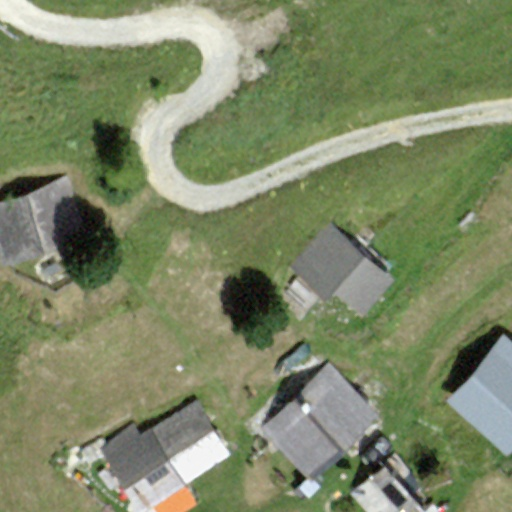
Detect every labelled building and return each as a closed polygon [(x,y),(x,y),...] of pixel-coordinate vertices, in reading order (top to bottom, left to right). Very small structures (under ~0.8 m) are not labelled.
[(71,183),(0,196),(0,257),(83,241),(71,183)] [(394,277),(329,229),(295,275),(360,323),(394,277)] [(511,372),(488,398),(511,421),(511,372)] [(411,450),(356,390),(308,433),(363,494),(411,450)] [(244,411),(160,459),(187,507),(272,459),(244,411)] [(392,511),(483,511),(489,506),(430,452),(383,503),(392,511)]
